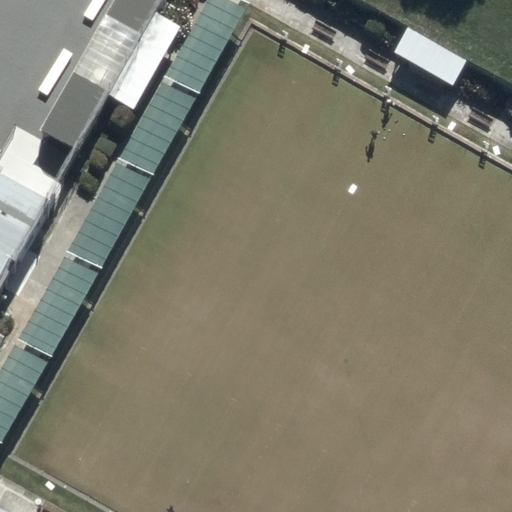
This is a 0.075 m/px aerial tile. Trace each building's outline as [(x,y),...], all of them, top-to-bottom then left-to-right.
[(160,0),(118,0),(106,23),(138,40),(160,0)] [(142,42),(109,98),(132,112),(165,55),(142,42)] [(105,97),(71,77),(37,134),(71,154),(105,97)] [(0,288),(43,212),(0,188),(0,288)] [(67,511),(0,473),(0,511),(67,511)]
